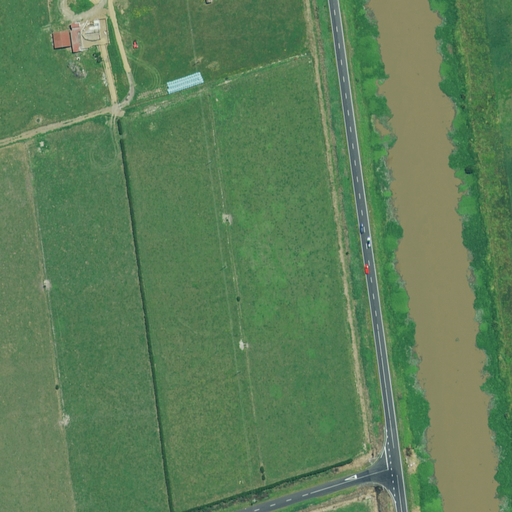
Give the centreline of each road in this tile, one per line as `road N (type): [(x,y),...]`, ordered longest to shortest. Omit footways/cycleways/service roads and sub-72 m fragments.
road 1 (unclassified): [(334,0),(397,467)]
road 2 (unclassified): [(397,467),(251,511)]
